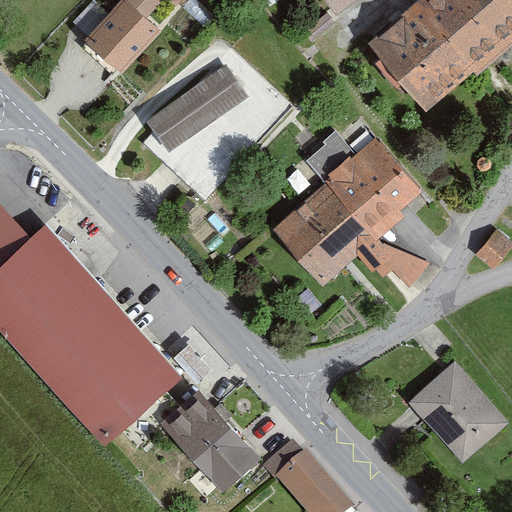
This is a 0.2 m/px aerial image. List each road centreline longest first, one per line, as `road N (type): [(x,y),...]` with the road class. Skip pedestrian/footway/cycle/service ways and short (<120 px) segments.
road 1 (tertiary): [(286,390),(21,114)]
road 2 (residential): [(286,390),(436,304)]
road 3 (tertiary): [(396,511),(286,390)]
road 4 (residential): [(436,304),(511,170)]
